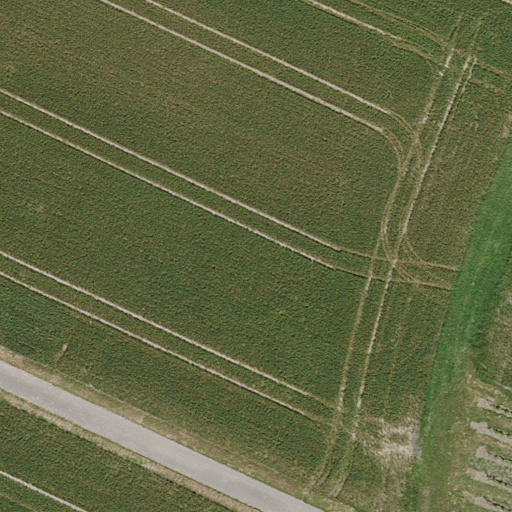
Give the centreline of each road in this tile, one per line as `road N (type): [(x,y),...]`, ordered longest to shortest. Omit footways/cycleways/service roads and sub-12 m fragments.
road 1 (unclassified): [(0,374),(295,511)]
road 2 (track): [(456,511),(472,300),(511,197)]
